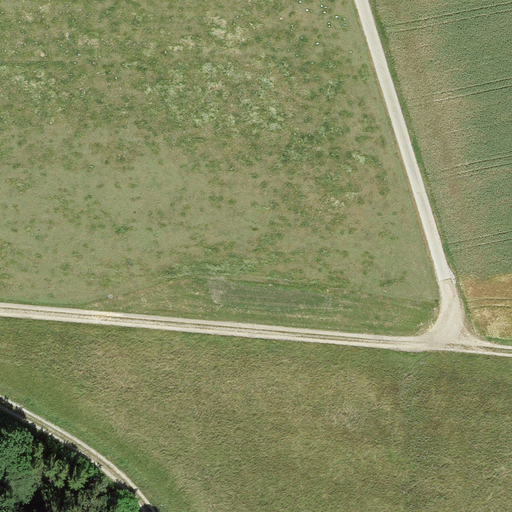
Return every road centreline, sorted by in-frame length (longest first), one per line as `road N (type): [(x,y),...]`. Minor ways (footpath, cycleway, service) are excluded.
road 1 (track): [(359,0),(443,278),(443,327),(406,344),(0,312)]
road 2 (track): [(150,511),(126,482),(0,399)]
